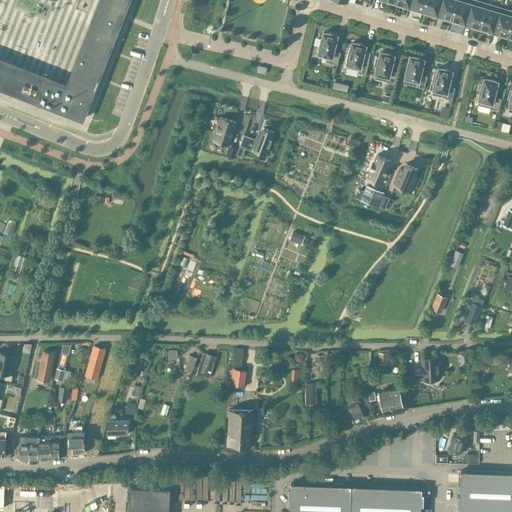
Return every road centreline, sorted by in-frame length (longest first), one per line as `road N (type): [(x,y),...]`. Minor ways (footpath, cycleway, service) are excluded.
road 1 (unclassified): [(0,465),(296,455),(414,415),(511,404)]
road 2 (unclassified): [(0,338),(511,345)]
road 3 (unclassified): [(438,511),(439,473),(322,467),(275,479),(274,511)]
road 4 (residential): [(306,2),(511,62)]
road 5 (residential): [(306,2),(289,64),(158,32)]
road 6 (tertiary): [(158,32),(114,145),(89,149),(47,133)]
